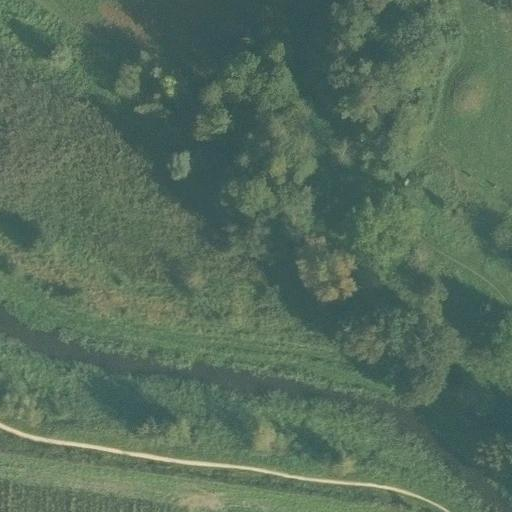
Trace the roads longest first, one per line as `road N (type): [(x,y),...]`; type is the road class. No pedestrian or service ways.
road 1 (track): [(511,307),(508,296),(411,238),(389,214),(354,142),(307,74),(299,48),(314,0)]
road 2 (track): [(322,97),(245,108),(193,96),(93,49),(26,0)]
